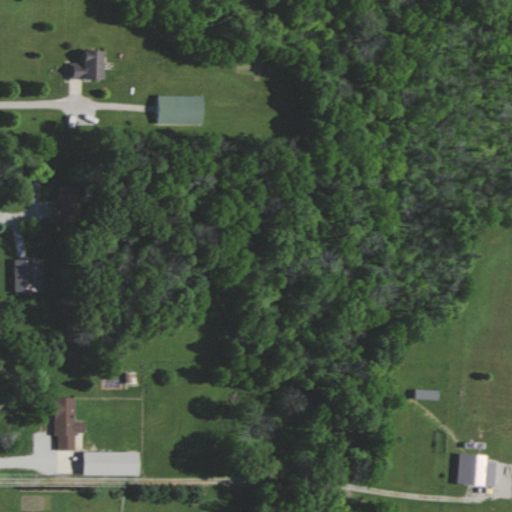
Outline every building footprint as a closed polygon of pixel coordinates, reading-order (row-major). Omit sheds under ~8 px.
[(74,51),(74,70),(64,70),(64,79),(97,78),(96,51),(74,51)] [(196,96),(152,94),(151,124),(195,124),(196,96)] [(67,221),(69,189),(55,188),(54,204),(46,204),(46,220),(67,221)] [(9,292),(39,292),(38,259),(8,260),(9,292)] [(53,450),(70,451),(70,432),(79,432),(79,421),(70,421),(71,398),(49,398),(49,437),(53,437),(53,450)] [(131,452),(76,452),(76,475),(130,476),(131,452)] [(478,485),(478,454),(453,454),(452,484),(478,485)]
